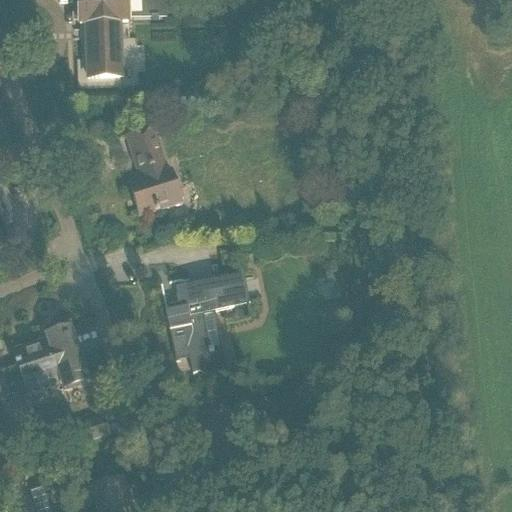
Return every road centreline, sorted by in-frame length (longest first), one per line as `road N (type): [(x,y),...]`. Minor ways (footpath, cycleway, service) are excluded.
road 1 (track): [(419,511),(379,51),(355,0)]
road 2 (unclassified): [(154,486),(80,257)]
road 3 (unclassified): [(80,257),(0,55)]
